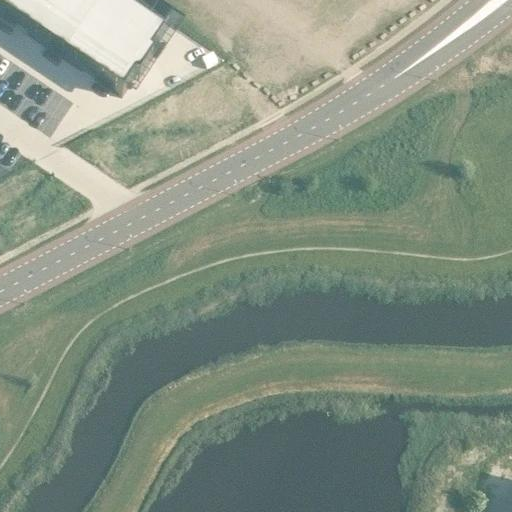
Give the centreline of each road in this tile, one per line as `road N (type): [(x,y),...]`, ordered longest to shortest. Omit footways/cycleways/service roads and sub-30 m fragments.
road 1 (unclassified): [(0,288),(410,64)]
road 2 (unknown): [(359,96),(256,0)]
